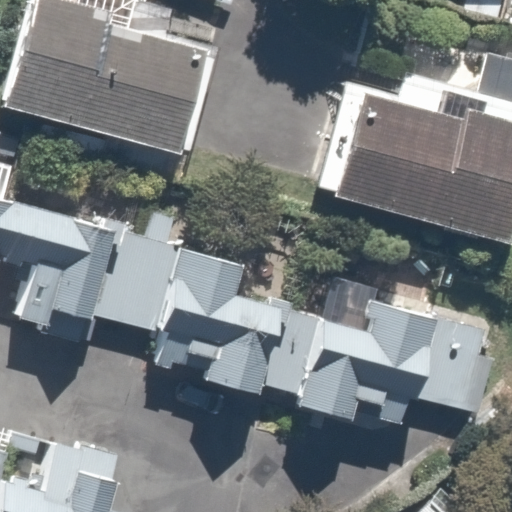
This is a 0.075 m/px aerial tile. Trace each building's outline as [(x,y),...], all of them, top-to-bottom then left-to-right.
[(213,0),(24,0),(0,85),(0,101),(171,150),(213,0)] [(511,53),(468,43),(458,89),(511,101),(511,53)] [(511,206),(511,119),(362,81),(335,187),(506,231),(511,206)] [(106,219),(0,190),(0,318),(74,339),(106,219)] [(245,240),(174,220),(137,353),(383,423),(394,384),(483,409),(507,323),(396,292),(386,326),(232,283),(245,240)] [(0,511),(98,511),(111,468),(0,435),(0,511)] [(484,511),(441,471),(402,511),(484,511)]
